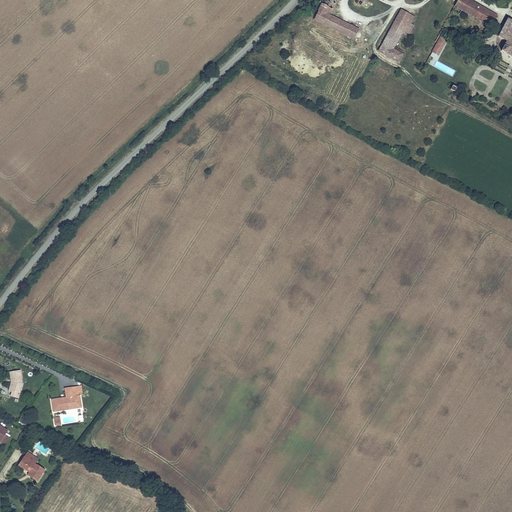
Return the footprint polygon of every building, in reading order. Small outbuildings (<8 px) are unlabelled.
[(313,21),(354,41),(359,29),(331,16),(338,0),(320,0),(319,3),(322,5),(313,21)] [(498,15),(470,0),(458,0),(454,8),(492,28),(498,15)] [(401,9),(378,53),(399,64),(404,55),(394,50),(404,33),(405,34),(406,33),(410,35),(415,26),(411,24),(415,17),(401,9)] [(507,43),(501,53),(511,58),(511,21),(508,19),(498,38),(507,43)] [(441,36),(432,53),(438,56),(448,39),(441,36)] [(11,397),(19,399),(23,384),(21,370),(15,372),(16,381),(10,382),(8,392),(12,393),(11,397)] [(51,400),(53,413),(83,408),(81,396),(83,395),(82,385),(64,388),(66,398),(51,400)] [(11,436),(7,433),(8,431),(0,425),(0,443),(5,446),(11,437),(11,436)] [(45,471),(35,464),(39,459),(28,452),(18,467),(29,474),(27,477),(38,483),(45,471)]
